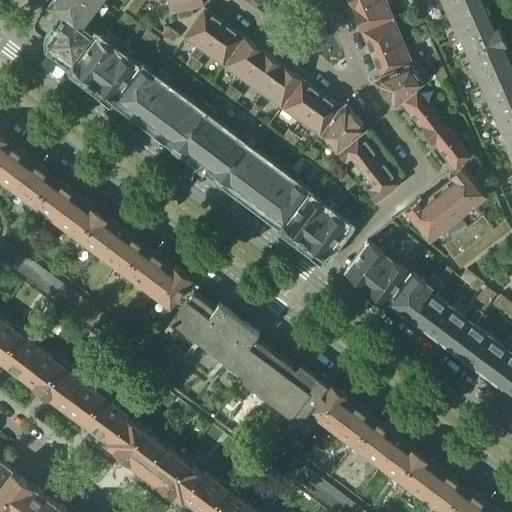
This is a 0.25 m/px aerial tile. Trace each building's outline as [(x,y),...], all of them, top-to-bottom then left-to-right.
[(67,16),(81,27),(97,6),(89,0),(50,0),(49,2),(67,16)] [(89,0),(97,6),(105,11),(109,6),(101,0),(89,0)] [(136,12),(145,0),(133,0),(128,7),(136,12)] [(204,1),(203,0),(168,0),(170,7),(176,6),(178,15),(193,12),(192,3),(204,1)] [(373,0),(355,8),(364,30),(394,18),(387,0),(373,0)] [(466,0),(442,0),(447,9),(466,0)] [(496,20),(486,0),(466,0),(447,9),(455,29),(448,32),(451,40),(461,36),(496,20)] [(225,22),(204,6),(184,34),(205,50),(225,22)] [(143,24),(124,11),(119,18),(137,32),(143,24)] [(48,42),(75,62),(97,34),(95,33),(94,35),(81,27),(67,16),(48,42)] [(364,30),(372,52),(403,39),(394,18),(364,30)] [(496,20),(461,36),(471,60),(508,43),(498,20),(496,20)] [(205,50),(224,64),(244,36),(225,22),(205,50)] [(403,39),(372,52),(381,73),(413,61),(407,47),(429,37),(424,23),(415,27),(418,33),(403,39)] [(174,41),(180,33),(168,25),(162,32),(174,41)] [(160,37),(148,28),(142,36),(155,45),(160,37)] [(111,45),(97,34),(75,62),(73,65),(95,82),(123,42),(117,37),(111,45)] [(263,49),(244,36),(224,64),(243,77),(263,49)] [(117,95),(139,65),(140,64),(139,64),(138,65),(122,53),(128,45),(123,42),(95,82),(115,97),(116,95),(117,95)] [(511,70),(511,52),(508,43),(471,60),(464,64),(466,70),(474,67),(482,85),(511,70)] [(243,77),(263,91),(283,63),(263,49),(243,77)] [(437,51),(428,55),(430,62),(439,58),(437,51)] [(191,66),(197,59),(192,54),(186,62),(191,66)] [(203,63),(197,59),(191,66),(197,71),(203,63)] [(394,102),(400,97),(417,86),(429,76),(415,59),(413,61),(381,73),(379,74),(375,78),(394,102)] [(263,91),(282,105),(303,77),(283,63),(263,91)] [(140,64),(139,65),(117,95),(138,111),(167,72),(161,67),(156,75),(153,73),(152,74),(140,64)] [(443,65),(434,69),(437,76),(446,72),(443,65)] [(511,99),(511,70),(482,85),(491,106),(483,109),(485,112),(511,99)] [(138,111),(159,127),(184,96),(167,83),(173,76),(167,72),(138,111)] [(446,72),(437,76),(440,83),(449,79),(446,72)] [(282,105),(302,120),(322,92),(303,77),(282,105)] [(231,95),(236,88),(231,84),(225,91),(231,95)] [(471,154),(417,86),(400,97),(455,167),(464,160),(471,154)] [(242,92),(236,88),(231,95),(237,100),(242,92)] [(341,105),(322,92),(302,120),(319,132),(321,130),(341,105)] [(198,107),(184,96),(159,127),(180,143),(209,104),(204,99),(198,107)] [(250,109),(256,114),(266,101),(261,98),(257,103),(255,102),(250,109)] [(495,114),(502,131),(511,127),(511,99),(485,112),(487,118),(495,114)] [(332,153),(337,149),(358,130),(364,126),(345,101),(341,105),(321,130),(319,132),(317,134),(332,153)] [(180,143),(201,159),(225,127),(209,115),(215,108),(209,104),(180,143)] [(243,127),(252,133),(258,123),(250,117),(243,127)] [(225,127),(201,159),(221,174),(252,134),(246,130),(240,139),(225,127)] [(289,139),(294,131),(288,127),(283,134),(289,139)] [(511,153),(511,127),(502,131),(493,135),(497,143),(504,140),(510,154),(511,153)] [(352,166),(355,172),(378,154),(358,130),(337,149),(345,160),(351,155),(357,162),(352,166)] [(300,136),(294,131),(289,139),(294,143),(300,136)] [(0,153),(11,140),(0,132),(0,153)] [(221,174),(242,190),(266,159),(251,147),(257,139),(252,134),(221,174)] [(11,140),(0,153),(0,178),(10,187),(33,157),(11,140)] [(319,149),(313,145),(307,154),(313,158),(319,149)] [(367,187),(375,199),(399,180),(378,154),(355,172),(361,179),(366,175),(372,182),(367,187)] [(452,175),(438,187),(459,214),(488,191),(474,173),(481,168),(471,154),(464,160),(455,167),(448,171),(452,175)] [(331,171),(337,163),(326,155),(320,163),(331,171)] [(10,187),(33,204),(55,174),(33,157),(10,187)] [(282,170),(266,159),(242,190),(263,206),(294,167),(288,162),(282,170)] [(281,222),(282,223),(307,190),(292,178),(298,170),(294,167),(263,206),(283,220),(281,222)] [(339,177),(343,182),(351,176),(347,171),(339,177)] [(78,191),(55,174),(33,204),(56,221),(78,191)] [(351,176),(343,182),(347,187),(355,181),(351,176)] [(431,236),(459,214),(438,187),(423,199),(420,195),(398,212),(406,222),(415,216),(431,236)] [(282,223),(304,239),(334,199),(329,196),(323,204),(307,192),(308,190),(307,190),(282,223)] [(56,221),(79,238),(101,208),(78,191),(56,221)] [(334,199),(304,239),(324,254),(347,222),(333,212),(339,203),(334,199)] [(79,238),(101,255),(124,225),(101,208),(79,238)] [(461,267),(511,228),(504,218),(494,226),(483,213),(443,244),(461,267)] [(146,242),(124,225),(101,255),(124,272),(146,242)] [(0,244),(10,252),(15,245),(4,237),(0,242),(0,244)] [(343,269),(365,285),(397,246),(390,242),(385,250),(367,238),(343,269)] [(124,272),(147,289),(169,259),(146,242),(124,272)] [(0,254),(5,259),(10,252),(0,244),(0,254)] [(26,254),(15,245),(10,252),(21,260),(26,254)] [(397,246),(365,285),(386,301),(387,299),(388,299),(412,269),(395,258),(401,249),(397,246)] [(5,259),(16,267),(21,260),(10,252),(5,259)] [(32,269),(37,262),(26,254),(21,260),(32,269)] [(192,277),(169,259),(147,289),(170,307),(192,277)] [(27,275),(32,269),(21,260),(16,267),(27,275)] [(48,271),(37,262),(32,269),(43,277),(48,271)] [(433,284),(409,315),(429,330),(449,303),(435,292),(452,269),(447,265),(433,284)] [(467,267),(461,276),(466,280),(473,272),(467,267)] [(27,275),(38,284),(43,277),(32,269),(27,275)] [(412,269),(388,299),(387,299),(409,315),(433,284),(412,269)] [(54,285),(59,279),(48,271),(43,277),(54,285)] [(473,272),(466,280),(472,285),(479,276),(473,272)] [(479,276),(472,285),(478,289),(485,281),(479,276)] [(49,292),(54,285),(43,277),(38,284),(49,292)] [(70,287),(59,279),(54,285),(65,294),(70,287)] [(463,313),(449,303),(429,330),(448,345),(491,288),(485,284),(463,313)] [(49,292),(60,300),(65,294),(54,285),(49,292)] [(77,302),(81,296),(70,287),(65,294),(77,302)] [(306,410),(328,382),(301,361),(298,365),(257,335),(260,331),(219,300),(216,304),(194,288),(172,318),(246,373),(243,377),(299,420),(306,410)] [(491,288),(448,345),(468,360),(489,332),(474,321),(496,292),(491,288)] [(500,293),(494,302),(502,307),(508,299),(500,293)] [(72,309),(77,302),(65,294),(60,300),(72,309)] [(93,304),(81,296),(77,302),(88,311),(93,304)] [(511,301),(508,299),(502,307),(509,313),(511,309),(511,301)] [(72,309),(83,317),(88,311),(77,302),(72,309)] [(99,319),(104,312),(93,304),(88,311),(99,319)] [(94,325),(99,319),(88,311),(83,317),(94,325)] [(115,321),(104,312),(99,319),(110,327),(115,321)] [(0,356),(20,330),(0,314),(0,356)] [(94,325),(105,334),(110,327),(99,319),(94,325)] [(121,336),(126,329),(115,321),(110,327),(121,336)] [(166,328),(158,322),(151,331),(160,337),(166,328)] [(116,342),(121,336),(110,327),(105,334),(116,342)] [(168,343),(175,334),(166,328),(160,337),(168,343)] [(137,337),(126,329),(121,336),(132,344),(137,337)] [(20,330),(0,356),(24,375),(36,359),(29,354),(38,343),(20,330)] [(160,337),(151,331),(144,340),(153,346),(160,337)] [(511,331),(503,343),(489,332),(468,360),(488,375),(511,342),(511,331)] [(121,336),(116,342),(127,351),(132,344),(121,336)] [(153,346),(161,352),(168,343),(160,337),(153,346)] [(153,346),(144,340),(138,349),(146,356),(153,346)] [(511,342),(488,375),(508,390),(511,384),(511,342)] [(24,375),(42,388),(62,362),(38,343),(29,354),(36,359),(24,375)] [(155,362),(161,352),(153,346),(146,356),(155,362)] [(71,386),(80,375),(62,362),(42,388),(66,407),(77,391),(71,386)] [(83,420),(103,393),(80,375),(71,386),(77,391),(66,407),(83,420)] [(330,427),(353,397),(329,379),(328,382),(306,410),(330,427)] [(103,393),(83,420),(107,438),(118,423),(112,417),(121,406),(103,393)] [(353,445),(376,415),(353,397),(330,427),(353,445)] [(105,441),(123,454),(143,427),(126,415),(129,412),(121,406),(112,417),(118,423),(107,438),(105,441)] [(377,463),(400,433),(376,415),(353,445),(377,463)] [(123,454),(146,471),(158,457),(153,452),(162,441),(143,427),(123,454)] [(400,480),(423,451),(400,433),(377,463),(400,480)] [(146,471),(165,485),(185,459),(162,441),(153,452),(158,457),(146,471)] [(311,460),(322,446),(315,441),(305,456),(311,460)] [(293,465),(298,458),(288,450),(283,457),(293,465)] [(423,498),(446,468),(423,451),(400,480),(423,498)] [(288,472),(293,465),(283,457),(278,463),(288,472)] [(309,466),(298,458),(293,465),(304,473),(309,466)] [(0,492),(16,471),(0,459),(0,492)] [(202,471),(185,459),(165,485),(182,498),(185,496),(191,500),(202,486),(196,481),(205,469),(204,469),(202,471)] [(288,472),(299,480),(304,473),(293,465),(288,472)] [(319,474),(309,466),(304,473),(314,481),(319,474)] [(442,511),(449,511),(470,486),(446,468),(423,498),(442,511)] [(210,511),(229,487),(205,469),(196,481),(202,486),(191,500),(185,496),(206,511),(210,511)] [(69,511),(22,476),(16,471),(0,492),(0,511),(69,511)] [(314,481),(304,473),(299,480),(309,488),(314,481)] [(330,483),(319,474),(314,481),(325,489),(330,483)] [(325,489),(314,481),(309,488),(320,496),(325,489)] [(340,491),(330,483),(325,489),(335,497),(340,491)] [(486,511),(493,504),(470,486),(449,511),(486,511)] [(210,511),(239,511),(248,501),(229,487),(210,511)] [(335,497),(325,489),(320,496),(330,504),(335,497)] [(351,499),(340,491),(335,497),(346,505),(351,499)] [(346,505),(335,497),(330,504),(341,511),(346,505)] [(357,511),(362,507),(351,499),(346,505),(354,511),(357,511)] [(261,511),(248,501),(239,511),(261,511)]
